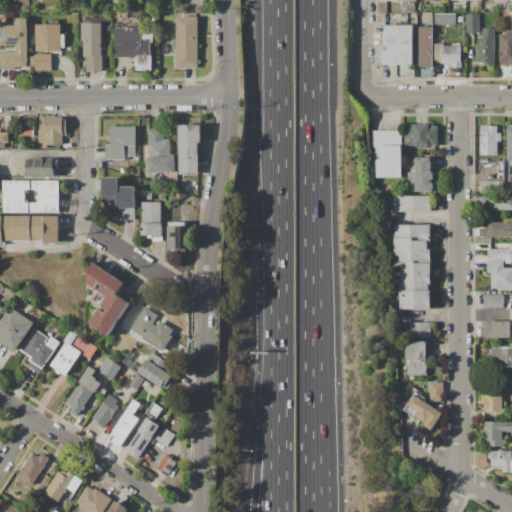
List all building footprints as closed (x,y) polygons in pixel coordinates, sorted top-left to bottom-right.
[(405,2),(414,2),(414,11),(405,11),(405,2)] [(423,13),(432,13),(432,21),(423,21),(423,13)] [(435,13),(454,13),(454,24),(435,24),(435,13)] [(465,14),(480,14),(480,32),(465,32),(465,14)] [(176,17),(198,16),(198,68),(177,68),(176,17)] [(16,17),(28,17),(28,67),(14,67),(14,70),(0,70),(0,52),(16,52),(16,45),(0,45),(0,25),(16,25),(16,17)] [(81,22),(102,22),(103,71),(87,71),(87,56),(83,56),(83,40),(81,40),(81,22)] [(35,24),(61,24),(61,34),(64,34),(64,48),(61,48),(61,52),(35,52),(35,24)] [(385,24),(412,24),(412,65),(385,65),(385,24)] [(417,26),(433,26),(432,67),(417,67),(417,26)] [(115,28),(151,28),(151,71),(136,71),(136,56),(115,57),(115,28)] [(483,28),(495,28),(494,66),(483,66),(483,61),(479,61),(479,44),(480,44),(480,37),(483,37),(483,28)] [(499,34),(507,34),(507,31),(511,31),(511,64),(499,64),(499,34)] [(435,43),(444,43),(444,45),(462,45),(462,67),(453,67),(453,64),(442,64),(442,61),(435,61),(435,43)] [(35,54),(52,54),(52,70),(35,70),(35,65),(30,65),(30,56),(35,56),(35,54)] [(40,117),(66,117),(66,136),(61,136),(61,145),(39,145),(40,117)] [(405,124),(438,124),(438,146),(405,146),(405,124)] [(179,125),(201,125),(201,143),(198,143),(198,174),(179,174),(179,125)] [(481,125),(497,125),(497,134),(500,134),(500,141),(497,141),(497,155),(481,155),(481,125)] [(110,126),(135,126),(135,157),(125,156),(125,161),(105,160),(106,145),(110,145),(110,126)] [(22,127),(35,127),(35,136),(22,136),(22,127)] [(148,128),(164,128),(164,139),(169,139),(169,154),(174,154),(174,173),(148,173),(148,128)] [(373,131),(402,131),(402,144),(373,144),(373,131)] [(0,133),(8,133),(8,143),(5,143),(5,148),(0,148),(0,133)] [(376,145),(401,145),(401,178),(376,178),(376,145)] [(409,157),(433,157),(433,191),(409,191),(409,183),(407,183),(407,173),(409,173),(409,157)] [(27,169),(55,169),(55,178),(27,178),(27,169)] [(104,178),(119,178),(119,188),(136,188),(136,212),(104,212),(104,178)] [(3,180),(59,180),(59,213),(3,213),(3,180)] [(480,182),(504,182),(504,191),(480,191),(480,182)] [(142,191),(152,191),(152,200),(142,200),(142,191)] [(395,195),(431,195),(431,211),(394,211),(395,195)] [(490,197),(511,197),(511,210),(490,210),(490,197)] [(142,201),(162,201),(162,237),(142,237),(142,201)] [(3,215),(60,216),(60,243),(44,243),(44,241),(3,241),(3,215)] [(168,222),(187,222),(187,252),(174,252),(174,250),(168,250),(168,222)] [(489,222),(511,222),(511,236),(481,236),(481,228),(489,229),(489,222)] [(400,309),(400,266),(395,266),(395,224),(431,225),(430,309),(400,309)] [(490,249),(510,249),(510,244),(511,244),(511,263),(504,263),(503,268),(511,268),(511,288),(490,288),(490,273),(488,273),(488,263),(490,263),(490,249)] [(93,262),(125,283),(117,296),(129,304),(109,336),(90,323),(99,310),(105,314),(107,309),(101,305),(107,297),(99,292),(102,286),(98,283),(94,289),(86,284),(86,273),(93,262)] [(484,294),(504,294),(504,308),(483,308),(484,294)] [(0,324),(11,308),(34,323),(16,351),(0,341),(0,324)] [(132,329),(145,308),(158,316),(154,323),(157,325),(160,320),(174,329),(171,334),(173,335),(164,350),(132,329)] [(483,321),(511,321),(511,337),(483,337),(483,321)] [(409,323),(431,322),(431,337),(409,338),(409,323)] [(35,329),(49,338),(50,336),(60,342),(43,368),(30,360),(31,357),(21,350),(35,329)] [(65,341),(81,351),(66,375),(62,372),(60,374),(56,371),(57,369),(50,365),(65,341)] [(407,375),(407,342),(426,341),(427,375),(407,375)] [(492,348),(511,348),(511,366),(492,366),(492,348)] [(139,372),(152,351),(161,357),(164,353),(183,366),(167,390),(139,372)] [(106,356),(121,366),(112,380),(97,370),(106,356)] [(89,366),(95,370),(92,376),(96,378),(95,380),(100,383),(94,393),(93,392),(77,416),(70,411),(73,407),(65,402),(89,366)] [(136,373),(143,378),(136,389),(129,384),(136,373)] [(429,383),(443,383),(443,401),(429,401),(429,383)] [(484,389),(502,389),(502,408),(505,408),(505,419),(484,419),(484,389)] [(108,394),(118,400),(115,404),(117,406),(103,427),(99,425),(100,423),(93,419),(108,394)] [(413,395),(442,413),(431,430),(424,425),(425,422),(414,415),(417,411),(407,405),(413,395)] [(133,400),(139,404),(133,414),(139,418),(121,446),(113,441),(116,437),(112,434),(114,431),(113,430),(133,400)] [(146,414),(153,403),(162,409),(155,420),(146,414)] [(146,417),(159,425),(138,458),(125,450),(146,417)] [(485,421),(511,421),(511,431),(503,431),(503,446),(485,446),(485,421)] [(162,427),(174,434),(167,445),(155,438),(162,427)] [(489,451),(511,451),(511,456),(511,473),(502,473),(502,467),(489,467),(489,451)] [(43,454),(49,458),(32,484),(19,476),(33,454),(40,459),(43,454)] [(166,454),(176,461),(167,476),(156,469),(166,454)] [(74,492),(68,488),(59,502),(45,493),(62,467),(82,481),(74,492)] [(95,488),(112,499),(103,511),(89,511),(75,503),(86,486),(93,490),(95,488)] [(0,511),(0,507),(4,501),(21,511),(0,511)] [(107,511),(115,501),(128,509),(126,511),(107,511)]
